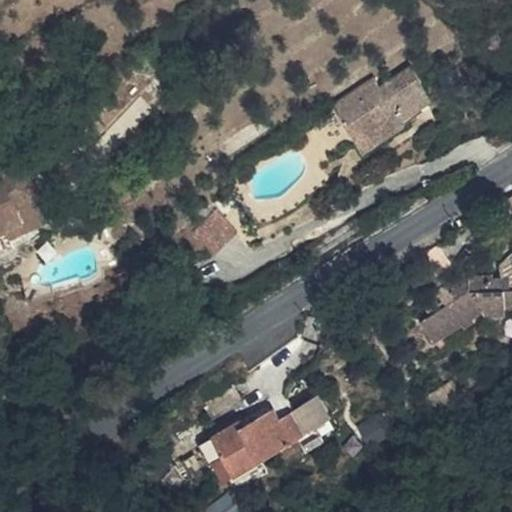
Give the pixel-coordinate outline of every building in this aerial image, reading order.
[(405,117),(410,123),(445,100),(425,66),(387,88),(383,81),(344,105),(366,139),(405,117)] [(414,131),(410,123),(405,117),(366,139),(375,154),(414,131)] [(17,218),(43,207),(28,168),(2,178),(7,190),(0,192),(0,259),(13,255),(9,244),(5,233),(20,227),(17,218)] [(186,219),(205,246),(232,227),(213,200),(186,219)] [(51,226),(43,207),(17,218),(20,227),(5,233),(9,244),(51,226)] [(431,284),(443,301),(462,290),(450,271),(431,284)] [(511,293),(476,300),(478,309),(432,345),(448,365),(475,345),(477,347),(489,340),(485,336),(495,329),(498,333),(511,330),(511,293)] [(245,425),(229,436),(251,475),(325,433),(311,409),(296,418),(290,407),(250,432),(245,425)]
